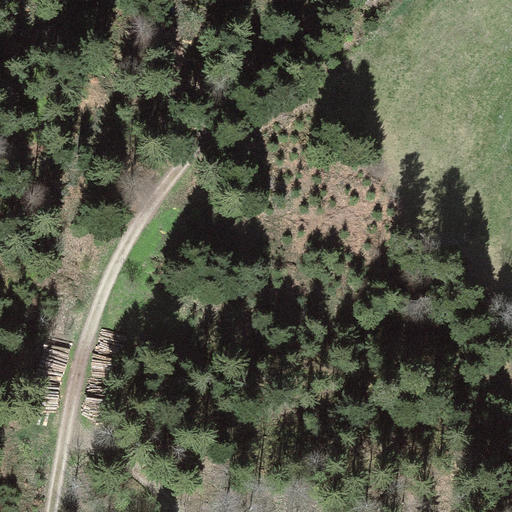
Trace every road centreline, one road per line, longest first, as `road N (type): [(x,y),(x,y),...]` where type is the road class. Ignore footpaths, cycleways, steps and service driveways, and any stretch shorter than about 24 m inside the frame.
road 1 (track): [(51,511),(57,432),(105,277),(176,162),(355,0)]
road 2 (track): [(173,511),(127,465),(57,432)]
